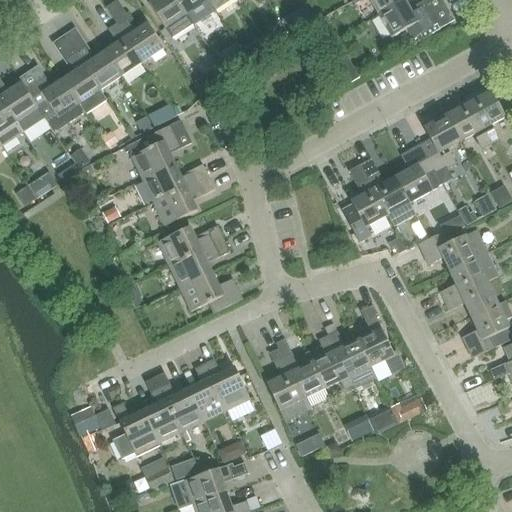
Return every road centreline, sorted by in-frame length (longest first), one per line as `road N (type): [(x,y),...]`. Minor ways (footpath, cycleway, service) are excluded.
road 1 (residential): [(492,473),(377,265),(284,303)]
road 2 (residential): [(253,188),(511,39)]
road 3 (residential): [(121,379),(284,303)]
